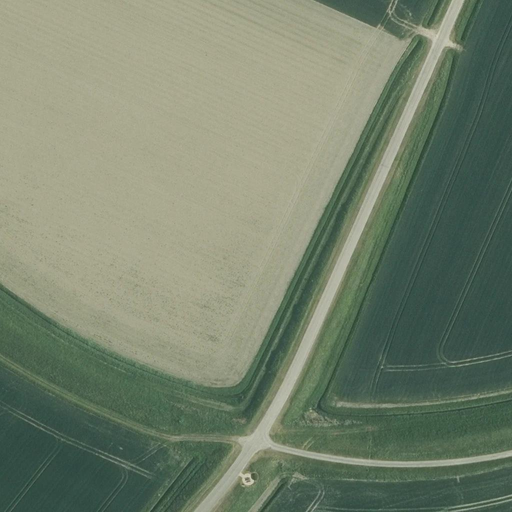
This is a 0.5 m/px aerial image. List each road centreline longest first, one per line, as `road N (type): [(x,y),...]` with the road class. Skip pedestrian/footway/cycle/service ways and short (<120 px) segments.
road 1 (unclassified): [(201,511),(253,445),(297,363),(457,0)]
road 2 (track): [(0,359),(53,394),(136,431),(253,445)]
